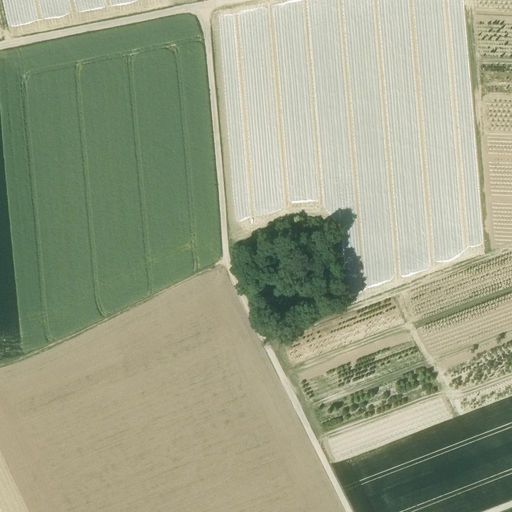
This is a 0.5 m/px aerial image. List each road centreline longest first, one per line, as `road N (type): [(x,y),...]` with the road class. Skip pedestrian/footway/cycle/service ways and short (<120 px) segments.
road 1 (track): [(203,8),(228,261),(349,511)]
road 2 (track): [(267,344),(511,249)]
road 3 (track): [(0,365),(228,261)]
road 4 (unclassified): [(0,45),(238,0)]
